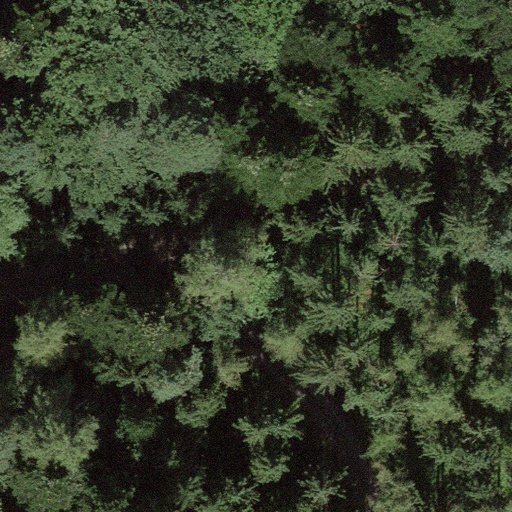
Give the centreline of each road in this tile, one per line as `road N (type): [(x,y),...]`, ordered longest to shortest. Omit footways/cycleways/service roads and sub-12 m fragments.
road 1 (track): [(381,511),(353,412),(312,347),(264,290),(163,251),(511,143)]
road 2 (track): [(0,304),(163,251)]
